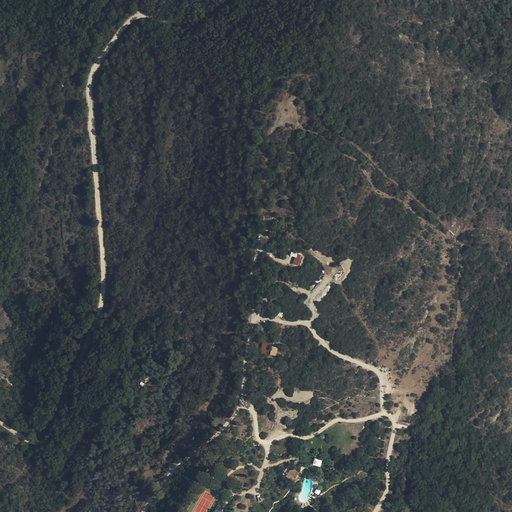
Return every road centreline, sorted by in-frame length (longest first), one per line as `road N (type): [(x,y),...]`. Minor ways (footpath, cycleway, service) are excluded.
road 1 (track): [(0,420),(33,437),(51,427),(101,303),(91,87),(103,54),(141,17),(186,18),(221,0)]
road 2 (track): [(375,511),(393,426),(381,378),(327,347),(306,324),(254,315),(251,269),(261,246)]
road 3 (track): [(143,511),(165,478),(241,405),(253,407),(258,441),(266,444),(307,438),(339,418),(386,412)]
